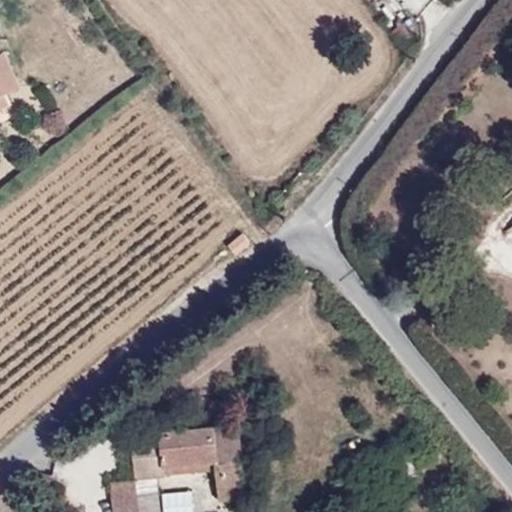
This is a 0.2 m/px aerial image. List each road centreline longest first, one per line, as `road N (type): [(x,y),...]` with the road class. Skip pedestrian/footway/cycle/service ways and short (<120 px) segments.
road 1 (unclassified): [(0,468),(306,223)]
road 2 (residential): [(306,223),(511,480)]
road 3 (unclassified): [(306,223),(478,0)]
